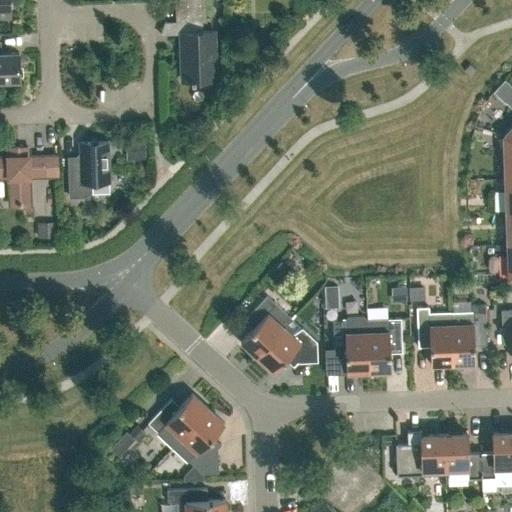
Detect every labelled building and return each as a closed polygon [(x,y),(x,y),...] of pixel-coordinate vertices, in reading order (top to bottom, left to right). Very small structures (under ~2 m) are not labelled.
[(0,0),(0,16),(11,17),(10,0),(0,0)] [(192,82),(195,82),(195,79),(216,79),(214,31),(202,31),(202,21),(206,21),(205,0),(178,0),(180,22),(183,22),(184,32),(180,32),(182,80),(192,80),(192,82)] [(19,52),(0,52),(0,79),(20,79),(19,52)] [(237,77),(248,76),(248,70),(251,70),(251,54),(247,54),(236,54),(237,77)] [(470,75),(475,69),(470,64),(464,69),(470,75)] [(493,89),(510,106),(511,104),(511,87),(504,79),(493,89)] [(511,125),(503,135),(511,138),(511,125)] [(511,138),(503,135),(505,177),(511,177),(511,138)] [(109,181),(108,141),(98,141),(94,137),(90,141),(80,142),(80,155),(78,158),(68,158),(70,196),(86,196),(92,190),(96,193),(100,189),(109,189),(109,181)] [(28,147),(8,147),(8,156),(0,156),(0,176),(9,176),(10,205),(30,204),(29,176),(47,175),(46,155),(28,156),(28,147)] [(406,286),(391,287),(392,300),(407,299),(406,286)] [(424,286),(409,286),(409,299),(424,298),(424,286)] [(284,327),(276,319),(281,308),(267,294),(244,319),(253,327),(240,341),(256,356),(284,327)] [(338,300),(326,300),(326,308),(338,308),(338,300)] [(472,304),(473,310),(451,311),(453,363),(475,362),(474,344),(486,344),(485,304),(472,304)] [(430,346),(430,364),(453,363),(451,311),(429,312),(429,306),(416,306),(418,346),(430,346)] [(511,342),(511,308),(501,309),(502,343),(511,342)] [(346,354),(346,372),(368,371),(367,319),(363,319),(360,316),(348,316),(345,319),(332,320),(334,354),(346,354)] [(401,317),(388,318),(367,319),(368,371),(391,370),(390,352),(402,352),(401,317)] [(256,356),(273,371),(285,358),(293,366),(297,362),(318,361),(317,341),(302,327),(292,334),(284,327),(256,356)] [(148,422),(162,436),(173,446),(208,407),(192,392),(180,405),(171,397),(148,422)] [(212,436),(224,423),(208,407),(173,446),(202,473),(218,472),(217,448),(221,444),(212,436)] [(445,487),(446,487),(444,433),(421,434),(421,429),(407,430),(407,442),(395,442),(396,475),(445,473),(445,487)] [(511,431),(492,432),(493,451),(480,451),(481,477),(495,476),(495,471),(511,470),(511,431)] [(446,487),(446,473),(467,472),(468,477),(481,477),(480,451),(468,452),(467,433),(444,433),(446,487)] [(167,489),(167,501),(185,500),(185,511),(225,511),(225,498),(207,499),(207,487),(167,489)] [(316,511),(335,511),(326,502),(316,511)]
